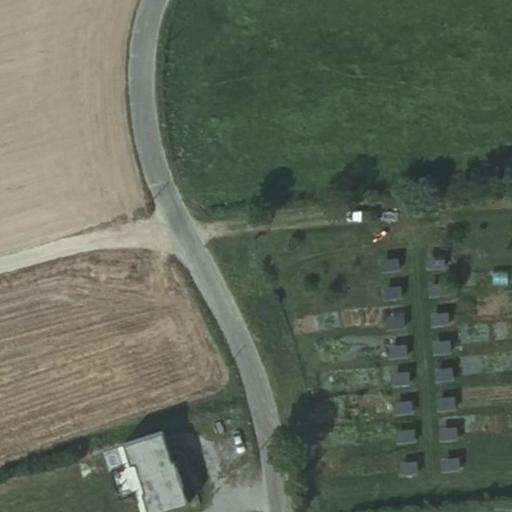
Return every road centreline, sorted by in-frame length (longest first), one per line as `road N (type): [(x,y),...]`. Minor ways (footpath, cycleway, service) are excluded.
road 1 (tertiary): [(157,0),(141,44),(140,111),(175,219),(224,308),(259,396),(279,511)]
road 2 (track): [(180,228),(0,267)]
